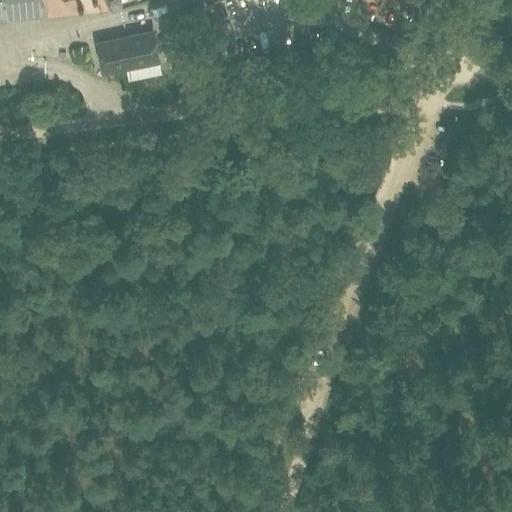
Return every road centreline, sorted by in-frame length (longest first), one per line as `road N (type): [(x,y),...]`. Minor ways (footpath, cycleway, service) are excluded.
road 1 (track): [(281,511),(437,82)]
road 2 (track): [(0,136),(437,82)]
